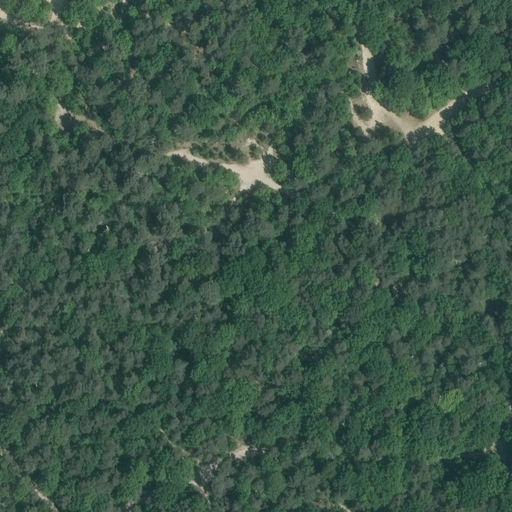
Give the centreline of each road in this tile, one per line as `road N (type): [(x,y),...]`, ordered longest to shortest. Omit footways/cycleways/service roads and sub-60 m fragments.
road 1 (track): [(415,127),(390,222),(410,251),(318,400),(292,425),(134,511)]
road 2 (track): [(78,116),(124,148),(248,170),(278,166),(410,251),(511,292)]
road 3 (track): [(492,451),(447,478),(354,511)]
road 4 (track): [(353,0),(378,96),(415,127)]
